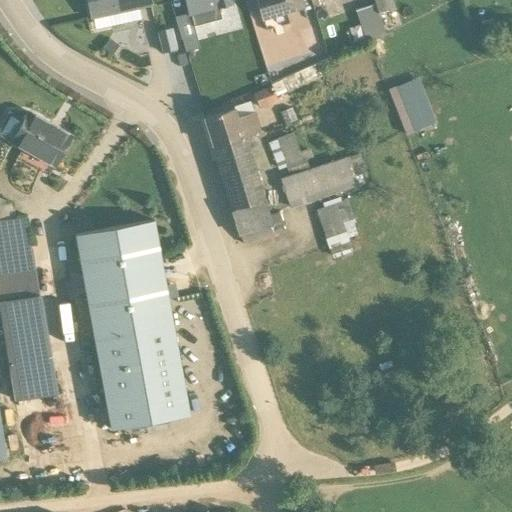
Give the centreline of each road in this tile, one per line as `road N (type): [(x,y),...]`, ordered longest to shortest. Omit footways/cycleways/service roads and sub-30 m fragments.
road 1 (unclassified): [(276,476),(253,366),(180,159),(153,114),(62,64),(22,29),(6,0)]
road 2 (unclassified): [(0,511),(276,476)]
road 3 (unclassified): [(276,476),(424,456),(511,403)]
